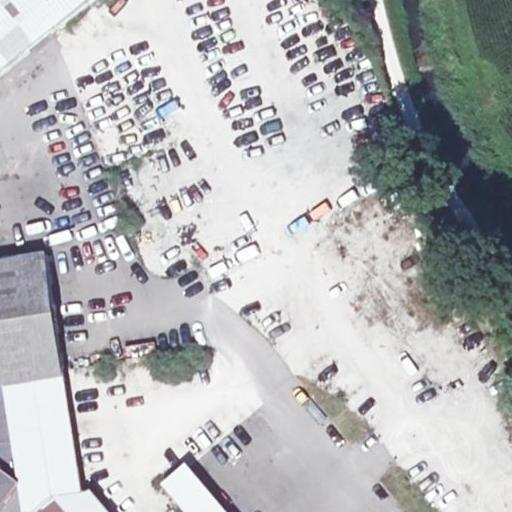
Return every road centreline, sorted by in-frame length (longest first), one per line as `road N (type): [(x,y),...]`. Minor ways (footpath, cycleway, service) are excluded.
road 1 (unknown): [(234,345),(208,307),(139,310),(111,300),(55,78),(0,103)]
road 2 (track): [(511,290),(441,195),(393,77),(375,0)]
road 3 (unknown): [(234,345),(148,394),(122,425),(129,463),(162,511)]
road 4 (unknown): [(385,511),(256,386),(234,345)]
road 5 (unknown): [(204,32),(55,78)]
